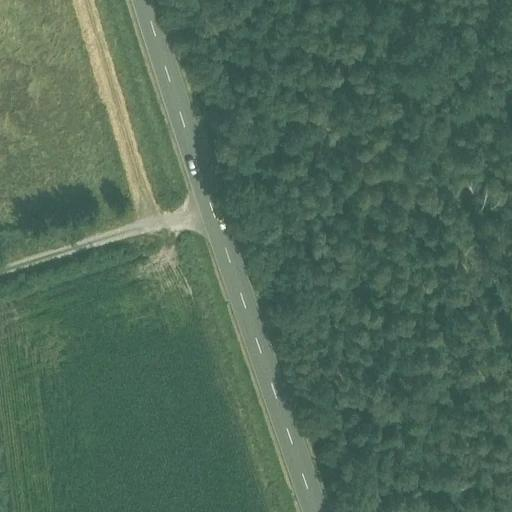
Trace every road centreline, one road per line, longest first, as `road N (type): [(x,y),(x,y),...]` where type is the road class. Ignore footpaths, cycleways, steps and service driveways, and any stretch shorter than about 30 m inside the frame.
road 1 (tertiary): [(149,0),(314,511)]
road 2 (track): [(214,206),(0,276)]
